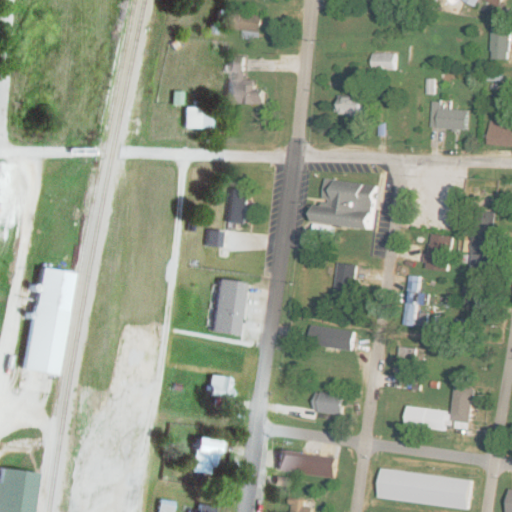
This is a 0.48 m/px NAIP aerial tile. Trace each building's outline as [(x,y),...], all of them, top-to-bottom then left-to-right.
[(265,14),(240,9),(239,12),(224,9),(220,25),(261,34),(265,14)] [(511,59),(511,27),(493,27),(493,59),(511,59)] [(167,64),(178,64),(178,51),(167,51),(167,64)] [(374,69),(397,70),(398,53),(375,52),(374,69)] [(227,103),(265,104),(265,90),(256,89),(256,80),(246,80),(247,56),(228,56),(228,72),(235,72),(235,78),(228,78),(227,103)] [(364,89),(354,89),(354,95),(338,96),(339,114),(364,113),(364,89)] [(469,129),(470,109),(442,109),(442,102),(433,101),(432,128),(469,129)] [(216,128),(216,108),(183,107),(183,127),(216,128)] [(490,145),(511,145),(511,120),(490,120),(490,145)] [(380,185),(327,179),(324,202),(318,201),(316,223),(375,229),(380,185)] [(246,224),(248,189),(229,189),(228,224),(246,224)] [(496,213),(474,212),(473,269),(494,270),(496,213)] [(222,231),(207,229),(205,246),(220,248),(222,231)] [(429,255),(427,254),(425,267),(449,271),(454,236),(432,233),(429,255)] [(357,295),(358,264),(338,263),(337,294),(357,295)] [(70,272),(36,268),(23,371),(57,375),(70,272)] [(405,325),(415,326),(418,304),(429,306),(430,293),(420,292),(422,276),(411,275),(405,325)] [(239,336),(244,282),(218,279),(213,333),(239,336)] [(482,305),(482,285),(464,284),(463,304),(482,305)] [(353,350),(356,330),(312,325),(310,345),(353,350)] [(416,383),(417,347),(400,347),(398,382),(416,383)] [(208,396),(229,399),(232,378),(210,375),(208,396)] [(477,388),(457,385),(452,420),(472,423),(477,388)] [(347,395),(318,391),(315,411),(344,415),(347,395)] [(408,425),(450,431),(452,412),(411,406),(408,425)] [(217,441),(194,439),(191,472),(213,475),(217,441)] [(277,471),(337,477),(339,457),(279,451),(277,471)] [(474,479),(384,468),(380,498),(471,509),(474,479)] [(31,511),(37,474),(0,469),(0,471),(0,511),(31,511)] [(272,494),(287,495),(288,477),(273,476),(272,494)] [(313,511),(315,508),(306,506),(307,500),(294,498),(291,511),(313,511)] [(171,511),(173,501),(157,500),(156,511),(171,511)] [(195,511),(189,511),(187,511),(213,511),(215,505),(197,502),(195,511)]
